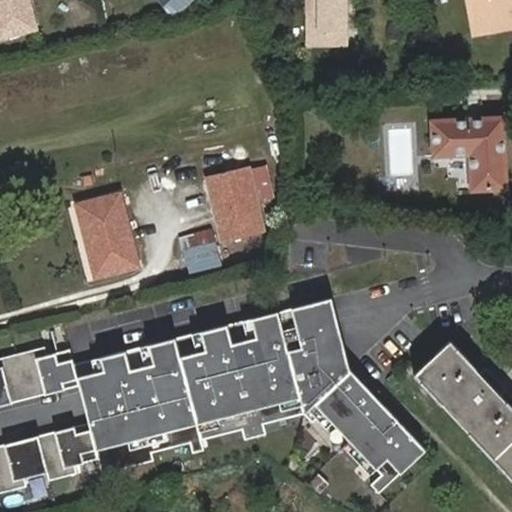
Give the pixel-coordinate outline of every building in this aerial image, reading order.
[(41,24),(34,0),(0,0),(0,14),(6,36),(41,24)] [(191,0),(163,0),(171,13),(192,2),(191,0)] [(313,0),(314,41),(352,41),(352,0),(313,0)] [(511,0),(470,0),(475,25),(496,22),(498,32),(511,30),(511,0)] [(496,22),(475,25),(476,35),(498,32),(496,22)] [(380,67),(369,67),(368,85),(380,85),(380,67)] [(500,186),(498,117),(428,118),(428,153),(465,152),(465,187),(500,186)] [(411,128),(390,128),(390,174),(411,174),(411,128)] [(265,226),(248,164),(210,173),(226,236),(265,226)] [(140,262),(120,192),(82,201),(100,273),(140,262)] [(191,272),(219,265),(210,228),(182,235),(191,272)] [(305,408),(307,407),(314,415),(320,411),(328,421),(333,417),(350,437),(345,441),(368,467),(373,463),(379,470),(368,479),(375,488),(423,446),(350,362),(332,292),(75,358),(71,345),(48,351),(46,342),(0,354),(0,403),(81,382),(91,420),(0,444),(0,491),(29,484),(27,476),(50,470),(52,478),(80,470),(78,463),(101,457),(105,472),(155,459),(153,450),(190,440),(193,449),(204,446),(202,438),(242,427),(244,435),(266,430),(263,419),(305,408)] [(451,339),(416,372),(511,476),(511,406),(501,394),(506,390),(486,367),(480,372),(451,339)]
